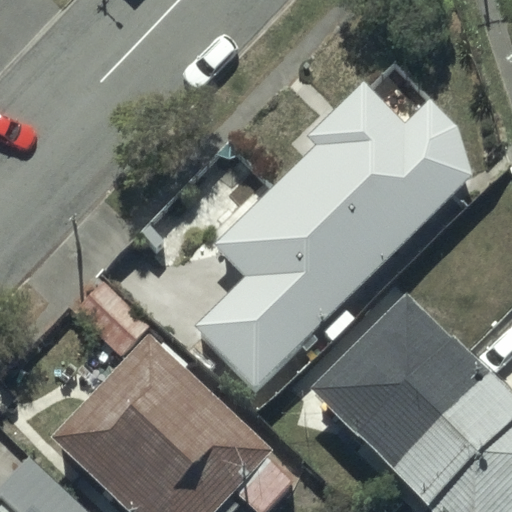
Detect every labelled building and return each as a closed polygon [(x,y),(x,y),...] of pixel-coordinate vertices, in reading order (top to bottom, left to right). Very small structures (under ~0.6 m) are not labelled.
[(193,342),(254,404),(472,193),(462,144),(433,113),(409,137),(369,96),(310,152),(318,161),(217,259),(247,290),(193,342)] [(105,291),(76,323),(123,365),(152,334),(105,291)] [(511,511),(511,420),(412,315),(314,408),(413,511),(511,511)] [(56,456),(114,511),(233,511),(238,508),(242,511),(288,511),(303,497),(153,355),(56,456)] [(0,511),(80,511),(36,470),(0,507),(0,511)]
